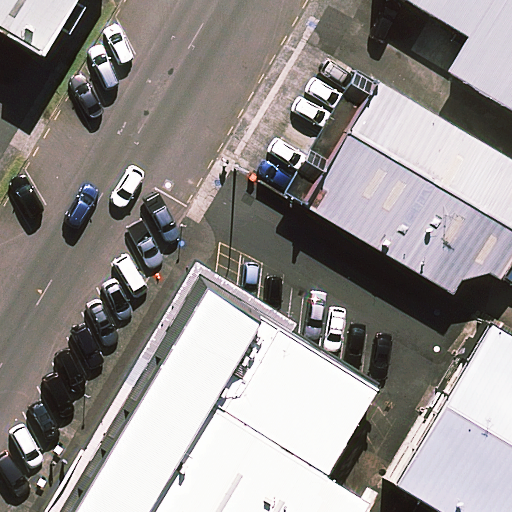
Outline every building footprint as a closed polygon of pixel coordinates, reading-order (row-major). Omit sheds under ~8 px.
[(0,0),(0,30),(50,60),(85,0),(0,0)] [(511,0),(402,0),(463,35),(444,67),(511,107),(511,0)] [(511,161),(368,79),(298,206),(446,293),(453,278),(480,271),(491,277),(511,244),(511,161)] [(390,387),(222,285),(83,511),(347,511),(362,488),(338,473),(390,387)] [(511,511),(511,322),(501,316),(402,484),(451,511),(511,511)]
